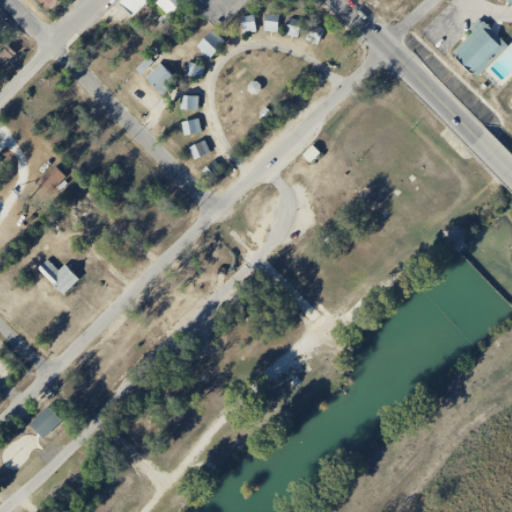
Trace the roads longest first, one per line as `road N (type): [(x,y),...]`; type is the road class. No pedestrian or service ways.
road 1 (residential): [(0,422),(437,0)]
road 2 (residential): [(214,213),(4,0)]
road 3 (primary): [(479,134),(345,0)]
road 4 (residential): [(0,100),(99,0)]
